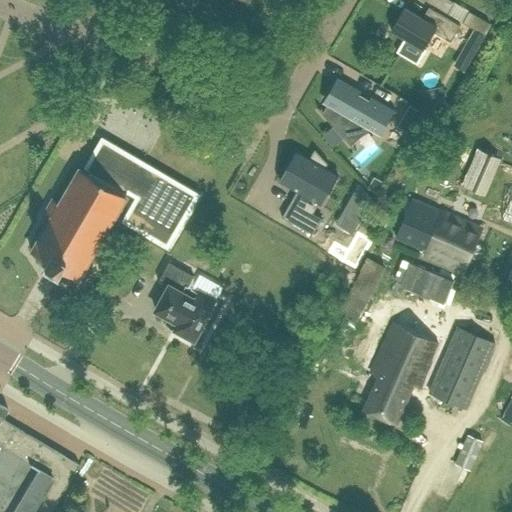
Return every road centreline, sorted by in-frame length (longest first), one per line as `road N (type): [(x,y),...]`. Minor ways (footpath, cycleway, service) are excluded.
road 1 (residential): [(0,6),(280,106),(348,0)]
road 2 (secondary): [(271,511),(0,356)]
